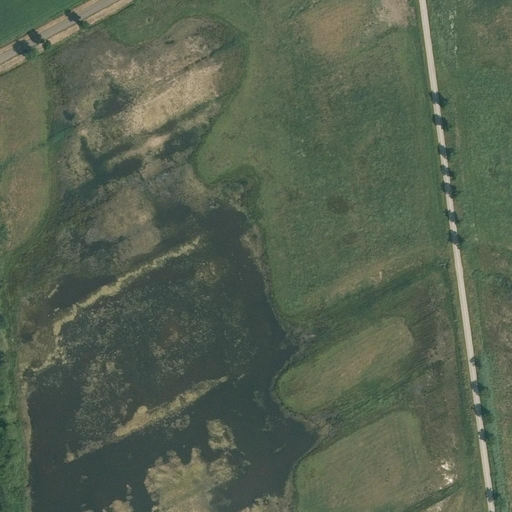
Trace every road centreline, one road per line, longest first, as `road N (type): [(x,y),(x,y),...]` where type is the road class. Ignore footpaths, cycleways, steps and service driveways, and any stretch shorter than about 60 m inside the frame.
road 1 (unclassified): [(491,511),(421,0)]
road 2 (unclassified): [(0,60),(112,0)]
